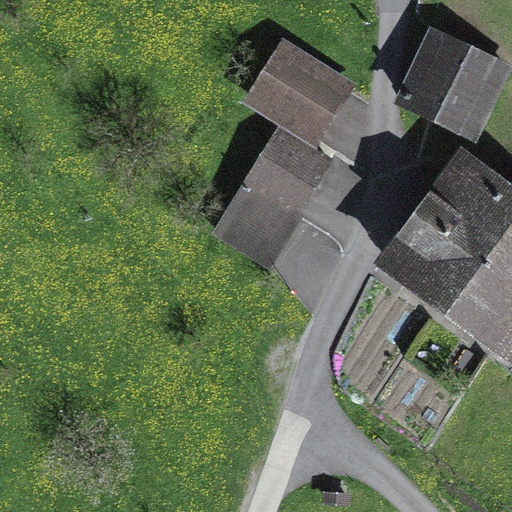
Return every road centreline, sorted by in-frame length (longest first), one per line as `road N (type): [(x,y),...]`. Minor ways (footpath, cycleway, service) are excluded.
road 1 (unclassified): [(395,0),(372,218),(308,394)]
road 2 (unclassified): [(263,511),(308,394)]
